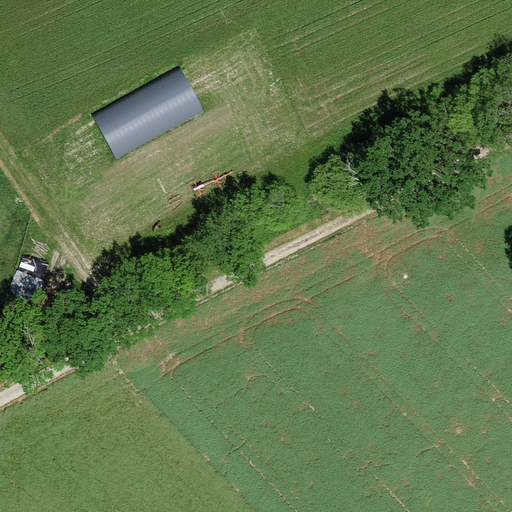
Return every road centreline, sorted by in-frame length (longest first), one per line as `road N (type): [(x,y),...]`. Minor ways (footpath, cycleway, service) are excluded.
road 1 (track): [(0,398),(511,137)]
road 2 (track): [(114,338),(0,149)]
